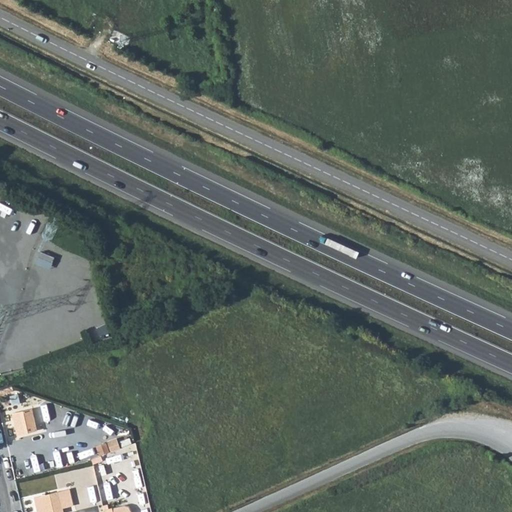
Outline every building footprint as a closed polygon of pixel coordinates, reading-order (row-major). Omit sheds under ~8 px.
[(41,251),(37,262),(52,267),(55,255),(41,251)] [(30,409),(13,413),(18,435),(35,431),(30,409)] [(113,451),(120,449),(117,442),(110,444),(113,451)] [(132,454),(122,456),(125,469),(135,467),(132,454)] [(101,461),(94,463),(95,470),(102,468),(101,461)] [(16,466),(17,475),(28,473),(27,464),(16,466)] [(62,511),(58,492),(41,496),(44,511),(62,511)] [(44,511),(41,496),(34,498),(37,511),(44,511)]
